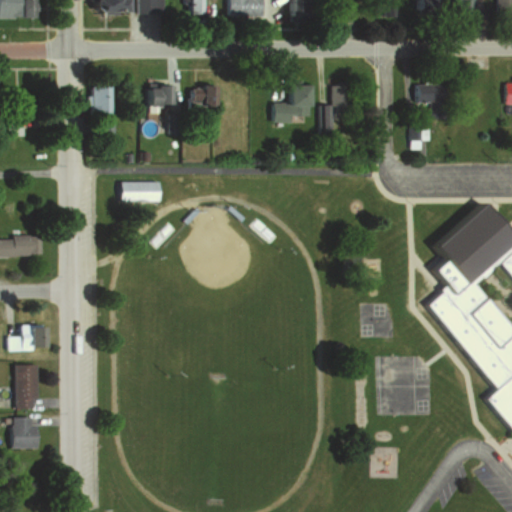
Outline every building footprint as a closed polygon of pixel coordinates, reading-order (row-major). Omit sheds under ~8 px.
[(0,0),(0,16),(28,16),(27,0),(0,0)] [(85,0),(85,6),(90,6),(90,11),(116,11),(116,8),(127,8),(126,0),(85,0)] [(131,0),(131,11),(158,11),(158,0),(131,0)] [(179,0),(180,13),(195,13),(195,1),(199,1),(199,0),(179,0)] [(221,0),(221,13),(256,13),(256,0),(221,0)] [(281,0),(281,19),(301,19),(301,0),(281,0)] [(310,0),(310,7),(325,7),(325,12),(341,13),(341,0),(310,0)] [(362,0),(362,6),(371,6),(371,14),(384,14),(384,0),(362,0)] [(405,0),(437,0),(437,17),(405,16),(405,0)] [(447,0),(448,12),(469,12),(468,0),(447,0)] [(489,0),(489,12),(510,12),(510,0),(489,0)] [(507,76),(511,75),(511,102),(497,102),(496,81),(507,81),(507,76)] [(265,100),(264,120),(282,120),(282,113),(301,113),(302,80),(278,80),(278,100),(265,100)] [(140,85),(147,85),(147,82),(164,82),(164,99),(148,99),(148,103),(140,103),(140,85)] [(408,83),(408,98),(439,97),(439,82),(408,83)] [(184,86),(184,102),(207,102),(207,83),(192,83),(192,86),(184,86)] [(82,84),(83,113),(88,113),(88,131),(107,131),(107,113),(104,113),(104,84),(82,84)] [(24,95),(0,95),(0,134),(16,134),(16,119),(24,119),(24,95)] [(312,102),(313,126),(325,126),(324,101),(312,102)] [(402,117),(402,146),(413,146),(413,137),(423,137),(423,120),(414,120),(414,117),(402,117)] [(137,149),(137,159),(146,158),(146,148),(137,149)] [(112,179),(112,199),(151,199),(151,178),(112,179)] [(486,384),(414,299),(435,282),(420,264),(431,254),(421,242),(471,198),(498,230),(503,225),(511,235),(511,423),(511,422),(505,427),(476,393),(486,384)] [(225,203),(221,208),(234,219),(239,214),(225,203)] [(189,204),(176,215),(180,220),(193,209),(189,204)] [(255,215),(247,222),(266,240),(273,233),(255,215)] [(166,219),(146,238),(153,246),(173,227),(166,219)] [(0,256),(36,256),(36,236),(0,236),(0,256)] [(1,336),(1,349),(37,349),(37,325),(12,325),(12,336),(1,336)] [(8,363),(8,407),(29,407),(29,363),(8,363)] [(28,447),(28,416),(4,416),(4,447),(28,447)]
